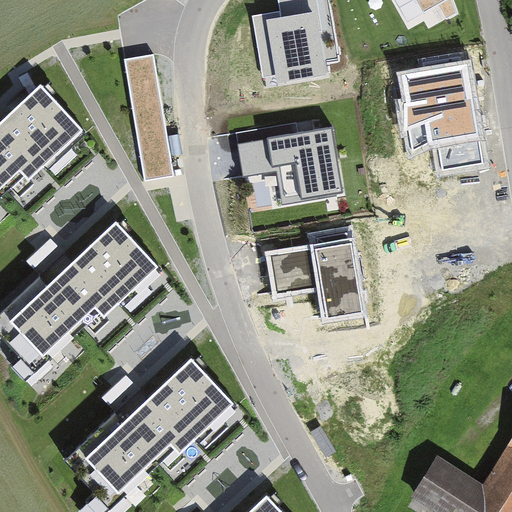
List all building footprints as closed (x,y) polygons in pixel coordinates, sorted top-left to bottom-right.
[(279,0),(282,13),(255,18),(265,77),(276,75),(278,84),(326,76),(318,33),(323,32),(317,0),(279,0)] [(416,0),(424,13),(438,4),(446,19),(456,13),(450,0),(416,0)] [(138,58),(126,60),(146,182),(173,177),(154,56),(138,58)] [(483,163),(468,65),(403,76),(407,102),(404,104),(405,133),(409,132),(412,153),(429,146),(441,145),(444,170),(483,163)] [(0,184),(20,166),(30,176),(88,122),(42,73),(0,112),(0,184)] [(328,128),(238,144),(241,160),(243,176),(278,170),(284,203),(340,194),(328,128)] [(41,271),(0,309),(0,332),(29,363),(95,302),(104,312),(162,258),(117,210),(45,276),(41,271)] [(354,242),(270,255),(273,275),(276,296),(320,290),(325,322),(366,316),(354,242)] [(116,409),(64,458),(104,501),(170,440),(180,450),(237,396),(192,347),(120,414),(116,409)] [(336,452),(321,426),(312,432),(327,458),(336,452)] [(414,494),(442,511),(511,511),(511,446),(489,482),(441,452),(414,494)] [(291,511),(267,485),(237,511),(291,511)]
